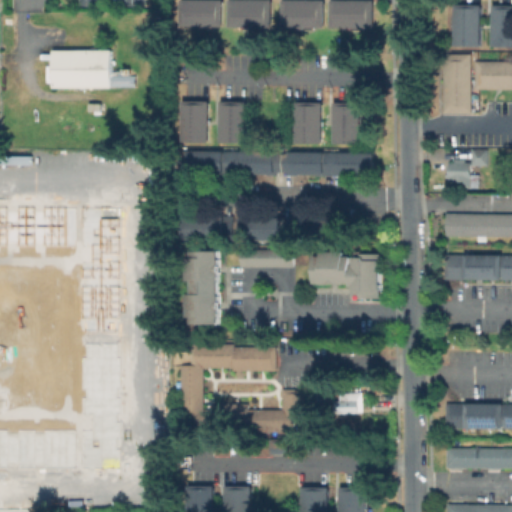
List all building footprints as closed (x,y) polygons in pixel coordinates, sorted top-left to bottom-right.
[(224,0),(224,25),(183,24),(183,0),(224,0)] [(275,0),(274,26),(233,26),(233,0),(275,0)] [(327,0),(327,26),(284,26),(284,0),(327,0)] [(375,0),(375,27),(332,27),(332,0),(375,0)] [(484,3),(483,44),(457,44),(457,2),(484,3)] [(511,4),(511,45),(495,45),(495,4),(511,4)] [(113,48),(113,77),(138,77),(138,86),(103,86),(55,86),(55,48),(113,48)] [(477,93),(477,99),(473,99),(473,112),(445,112),(445,52),(473,52),(473,93),(477,93)] [(511,88),(477,88),(477,59),(511,59),(511,88)] [(211,100),(210,141),(185,140),(185,100),(211,100)] [(248,101),(248,141),(222,141),(223,100),(248,101)] [(325,101),(323,143),(297,142),(298,101),(325,101)] [(371,102),(371,123),(362,122),(362,142),(335,142),(336,102),(371,102)] [(104,103),(104,112),(92,112),(92,103),(104,103)] [(489,148),(489,159),(492,159),(492,164),(473,164),(472,187),(450,187),(450,177),(447,177),(448,171),(450,171),(450,161),(456,161),(456,158),(473,158),(473,148),(489,148)] [(187,172),(278,170),(278,149),(186,151),(187,172)] [(322,151),(288,151),(289,174),(323,173),(322,151)] [(373,174),(373,151),(323,152),(323,174),(373,174)] [(511,212),(511,234),(448,234),(448,212),(511,212)] [(236,239),(292,240),(292,217),(237,216),(236,239)] [(187,239),(233,238),(233,217),(187,218),(187,239)] [(341,218),(316,217),(315,235),(340,237),(341,218)] [(295,250),(294,267),(243,267),(244,250),(295,250)] [(385,259),(385,298),(362,297),(362,284),(321,284),(321,255),(353,255),(353,261),(356,263),(356,259),(356,253),(384,253),(384,259),(385,259)] [(511,253),(511,278),(447,278),(447,253),(511,253)] [(222,254),(221,322),(194,322),(194,268),(196,268),(196,254),(222,254)] [(278,346),(278,369),(235,369),(235,366),(205,366),(205,407),(225,407),(225,402),(250,402),(250,407),(284,408),(284,388),(304,389),(304,411),(295,411),(295,431),(248,430),(248,426),(221,425),(221,431),(193,431),(193,410),(182,410),(182,364),(193,364),(193,342),(237,343),(237,346),(278,346)] [(349,388),(349,391),(363,390),(364,410),(336,412),(335,399),(341,399),(341,392),(344,392),(344,389),(349,388)] [(511,402),(511,426),(448,426),(448,402),(511,402)] [(269,453),(286,452),(286,440),(269,440),(269,453)] [(445,447),(484,447),(484,467),(445,466),(445,447)] [(484,447),(511,447),(511,467),(484,467),(484,447)] [(218,485),(218,511),(191,511),(191,485),(218,485)] [(255,486),(254,511),(227,511),(228,485),(255,486)] [(332,486),(332,511),(304,511),(305,486),(332,486)] [(368,487),(368,511),(342,511),(343,486),(368,487)] [(444,511),(444,503),(483,503),(482,511),(444,511)] [(482,511),(483,503),(511,503),(511,511),(482,511)]
